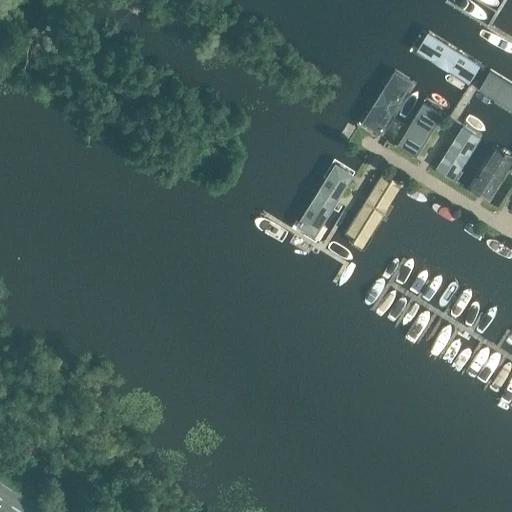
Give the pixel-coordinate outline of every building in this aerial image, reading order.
[(429,32),(417,52),(440,68),(470,85),(483,67),(451,47),(429,32)] [(511,84),(489,71),(477,90),(511,111),(511,84)] [(395,72),(362,125),(382,137),(415,83),(395,72)] [(423,101),(397,144),(416,156),(443,113),(423,101)] [(461,125),(435,168),(456,182),(482,138),(461,125)] [(511,158),(495,148),(471,190),(476,193),(490,203),(511,165),(511,158)] [(335,162),(297,225),(316,236),(354,173),(335,162)] [(384,172),(345,235),(364,247),(403,184),(384,172)]
